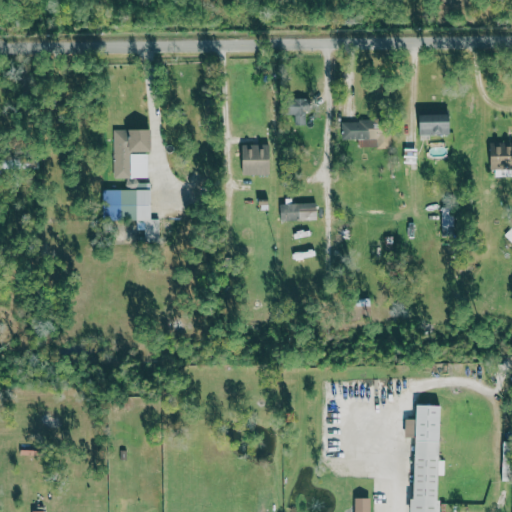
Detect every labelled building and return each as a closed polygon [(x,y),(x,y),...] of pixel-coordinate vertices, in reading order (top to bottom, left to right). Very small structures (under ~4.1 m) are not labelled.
[(295,125),(308,125),(309,100),(287,99),(287,114),(295,114),(295,125)] [(451,114),(420,115),(420,135),(451,135),(451,114)] [(358,139),(359,148),(391,147),(391,125),(384,125),(384,120),(343,121),(343,139),(358,139)] [(104,220),(137,220),(137,230),(145,230),(145,237),(160,237),(160,219),(152,219),(151,181),(148,181),(148,152),(152,152),(152,129),(113,130),(113,179),(126,179),(126,190),(104,190),(104,220)] [(492,169),(511,169),(511,142),(492,143),(492,169)] [(242,174),(270,175),(271,145),(243,144),(242,174)] [(280,203),(280,220),(317,219),(317,201),(280,203)] [(441,236),(454,236),(455,207),(441,207),(441,236)] [(371,299),(360,299),(360,319),(371,319),(371,299)] [(442,406),(418,406),(418,419),(406,419),(406,438),(415,438),(415,511),(440,511),(441,475),(445,475),(445,459),(442,459),(442,406)] [(370,511),(371,498),(355,498),(355,511),(370,511)]
